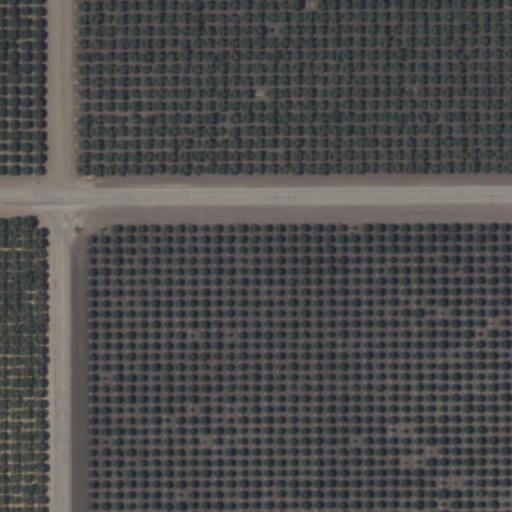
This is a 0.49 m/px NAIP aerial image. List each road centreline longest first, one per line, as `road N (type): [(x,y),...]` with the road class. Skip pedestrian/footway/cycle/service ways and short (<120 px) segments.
road 1 (tertiary): [(511,183),(0,186)]
road 2 (residential): [(57,511),(55,186)]
